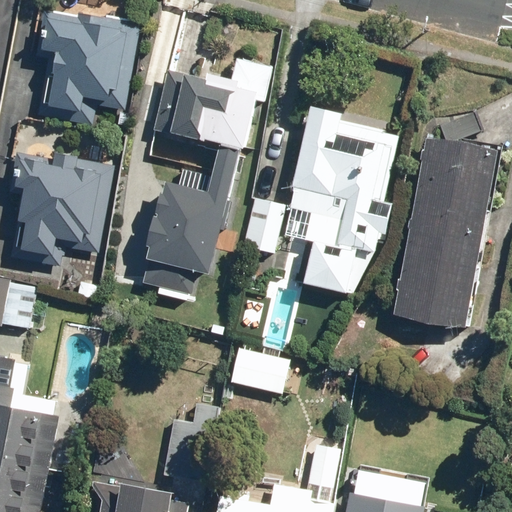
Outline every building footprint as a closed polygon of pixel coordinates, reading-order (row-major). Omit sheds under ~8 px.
[(142,24),(48,9),(40,55),(52,56),(42,113),(98,122),(101,104),(128,108),(142,24)] [(219,75),(171,65),(159,127),(250,146),(260,95),(269,96),(276,63),(224,53),(219,75)] [(317,239),(308,281),(351,291),(361,247),(380,251),(385,229),(390,230),(397,200),(387,198),(401,134),(344,121),(346,111),(316,104),(298,183),(294,205),(315,209),(309,237),(317,239)] [(505,147),(431,134),(398,311),(472,324),(505,147)] [(59,158),(20,151),(13,190),(24,192),(13,255),(64,264),(67,246),(101,252),(117,164),(81,158),(82,154),(61,150),(59,158)] [(171,181),(151,261),(212,277),(243,155),(222,150),(212,191),(171,181)] [(258,197),(246,246),(276,253),(288,205),(258,197)] [(0,276),(0,321),(6,322),(31,327),(40,284),(0,276)] [(245,351),(238,379),(275,388),(278,379),(301,385),(306,366),(245,351)] [(33,361),(19,359),(0,355),(0,511),(46,511),(65,414),(57,413),(60,399),(27,393),(33,361)] [(195,422),(177,419),(167,474),(206,481),(219,406),(199,402),(195,422)] [(429,481),(357,468),(349,511),(428,511),(430,504),(425,504),(429,481)] [(103,481),(95,482),(106,497),(103,511),(190,511),(192,503),(177,500),(179,489),(104,477),(103,481)] [(273,510),(223,500),(220,511),(332,511),(335,502),(309,496),(307,505),(275,498),(273,510)]
